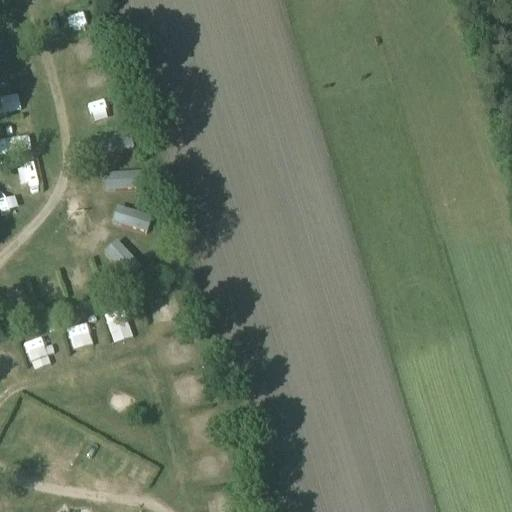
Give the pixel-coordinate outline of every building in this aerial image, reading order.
[(0,148),(15,145),(10,123),(0,125),(0,148)] [(95,159),(121,157),(119,135),(93,137),(95,159)] [(101,185),(127,184),(126,168),(100,170),(101,185)] [(108,222),(148,223),(148,207),(109,205),(108,222)] [(153,320),(171,313),(162,294),(145,302),(153,320)] [(110,312),(115,329),(130,325),(124,307),(110,312)] [(94,315),(83,319),(91,345),(102,342),(94,315)] [(33,370),(54,366),(47,332),(26,336),(33,370)] [(179,333),(161,335),(164,354),(182,352),(179,333)]
